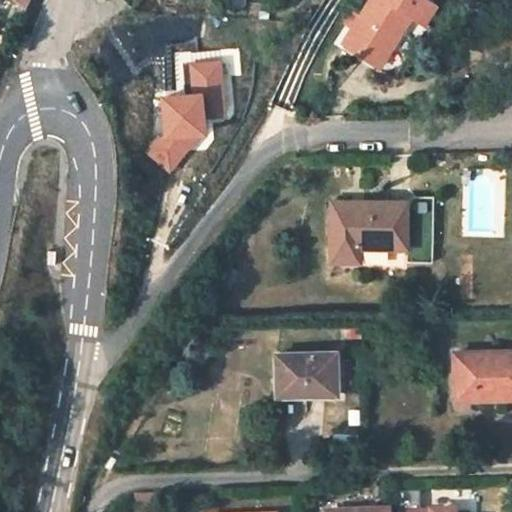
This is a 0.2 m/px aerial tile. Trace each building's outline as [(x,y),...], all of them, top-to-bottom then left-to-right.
[(370,0),(361,15),(354,11),(348,22),(354,26),(345,41),(383,64),(413,15),(426,22),(438,3),(432,0),(370,0)] [(32,38),(25,34),(16,50),(25,54),(32,38)] [(170,171),(200,136),(205,136),(204,117),(222,116),(218,63),(191,65),(194,98),(163,100),(166,130),(147,152),(170,171)] [(408,201),(334,200),(333,260),(360,260),(361,246),(406,246),(407,260),(434,261),(434,194),(415,193),(408,201)] [(213,346),(201,339),(185,364),(196,371),(213,346)] [(511,348),(457,351),(459,398),(482,397),(482,382),(500,382),(500,397),(511,396),(511,348)] [(337,351),(278,352),(279,394),(338,393),(337,351)] [(500,382),(482,382),(482,397),(500,397),(500,382)]
